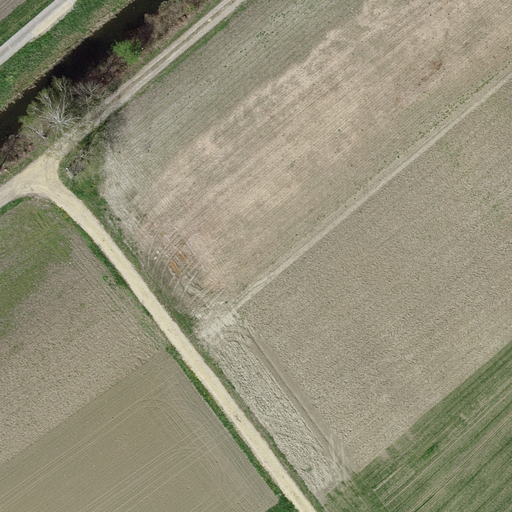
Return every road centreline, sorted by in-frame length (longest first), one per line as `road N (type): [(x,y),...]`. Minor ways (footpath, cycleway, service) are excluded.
road 1 (track): [(43,165),(305,511)]
road 2 (track): [(0,197),(240,0)]
